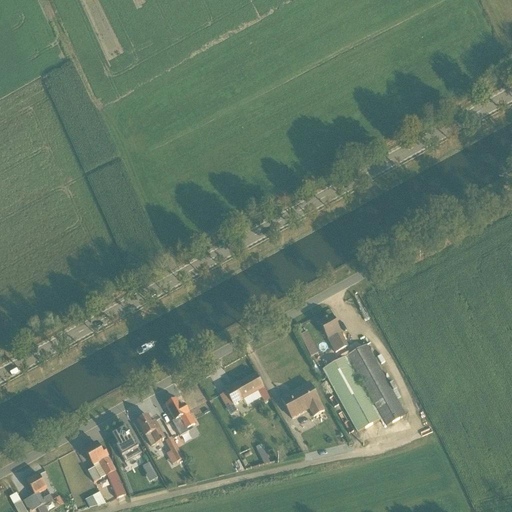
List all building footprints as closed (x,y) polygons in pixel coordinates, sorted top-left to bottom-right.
[(332,315),(318,323),(335,354),(350,346),(332,315)] [(358,432),(382,418),(387,427),(409,415),(370,345),(323,371),(358,432)] [(256,376),(220,396),(230,415),(236,412),(233,408),(244,402),(247,408),(261,400),(263,403),(270,400),(256,376)] [(310,382),(280,398),(293,420),(308,412),(311,417),(325,409),(310,382)] [(171,435),(186,426),(187,429),(196,424),(186,408),(183,410),(177,400),(165,406),(174,422),(166,426),(171,435)] [(166,438),(156,421),(152,423),(148,416),(136,422),(145,438),(146,437),(152,446),(166,438)] [(141,455),(127,429),(113,437),(116,443),(112,446),(123,465),(141,455)] [(199,435),(203,443),(216,438),(213,430),(199,435)] [(175,439),(167,443),(173,453),(168,455),(174,467),(186,460),(175,439)] [(125,496),(116,471),(105,453),(102,454),(96,444),(83,451),(93,468),(87,471),(94,483),(107,476),(116,500),(125,496)] [(258,447),(263,465),(269,463),(264,446),(258,447)] [(26,483),(34,496),(24,502),(29,511),(36,511),(37,511),(46,511),(44,508),(46,506),(47,508),(54,504),(49,495),(41,500),(39,495),(46,491),(38,476),(26,483)] [(99,493),(84,500),(89,509),(105,504),(99,493)] [(26,511),(21,503),(13,507),(16,511),(26,511)]
